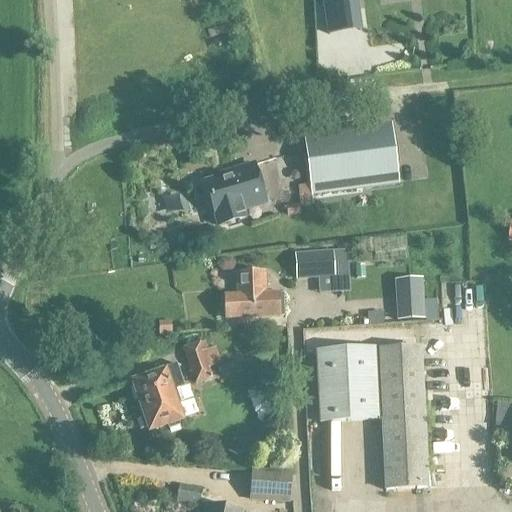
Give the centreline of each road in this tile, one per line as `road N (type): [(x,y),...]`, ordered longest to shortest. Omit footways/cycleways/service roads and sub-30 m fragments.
road 1 (unclassified): [(53,168),(209,117),(511,85)]
road 2 (unclassified): [(98,511),(41,387),(0,343)]
road 3 (unclassified): [(53,168),(43,0)]
road 4 (unclassified): [(0,295),(38,221),(53,168)]
